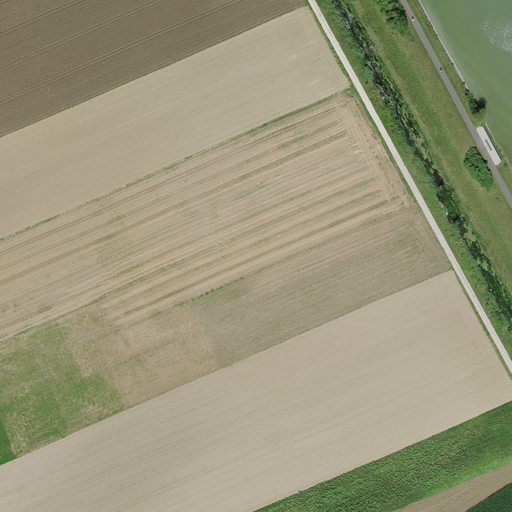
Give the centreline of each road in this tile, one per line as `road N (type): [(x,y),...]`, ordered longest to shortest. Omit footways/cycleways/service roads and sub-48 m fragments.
road 1 (track): [(511,367),(311,0)]
road 2 (track): [(403,0),(511,201)]
